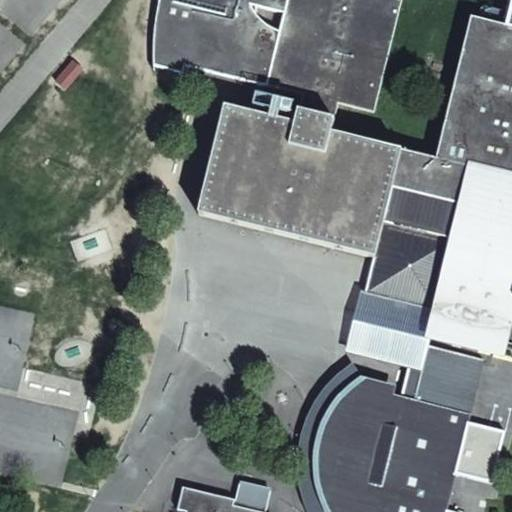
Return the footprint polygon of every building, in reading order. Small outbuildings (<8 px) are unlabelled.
[(511,7),(507,27),(470,19),(447,116),(435,161),(331,136),(334,122),(333,121),(337,103),(373,112),(398,12),(400,0),(158,0),(158,5),(155,17),(152,65),(182,73),(185,65),(272,87),(303,95),(299,113),(296,112),(293,126),(224,109),(198,214),(375,258),(392,190),(464,207),(438,309),(438,311),(432,337),(496,354),(511,295),(511,7)] [(392,190),(375,258),(366,290),(367,290),(438,309),(464,207),(392,190)] [(367,290),(351,354),(409,368),(423,372),(428,349),(432,337),(438,311),(438,309),(367,290)] [(479,362),(428,349),(423,372),(415,404),(402,400),(395,398),(370,392),(365,395),(353,378),(343,385),(335,393),(328,403),(324,410),(316,426),(312,440),(310,449),(309,459),(309,469),(311,488),(313,501),(317,511),(323,511),(338,506),(340,511),(341,511),(442,511),(466,416),(479,362)] [(415,404),(423,372),(409,368),(402,400),(415,404)] [(250,511),(235,508),(236,503),(184,489),(177,511),(180,511),(250,511)]
